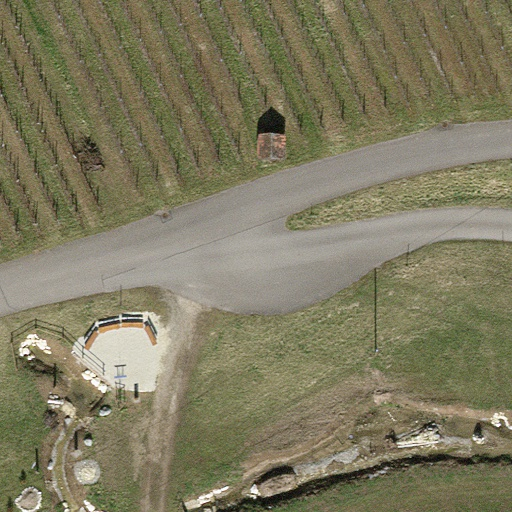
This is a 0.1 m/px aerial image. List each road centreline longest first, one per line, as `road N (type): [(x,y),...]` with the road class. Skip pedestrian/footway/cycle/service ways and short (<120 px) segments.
road 1 (track): [(511,225),(411,226),(328,257),(259,261),(207,234),(184,314),(156,511)]
road 2 (track): [(511,140),(416,154),(207,234),(0,295)]
